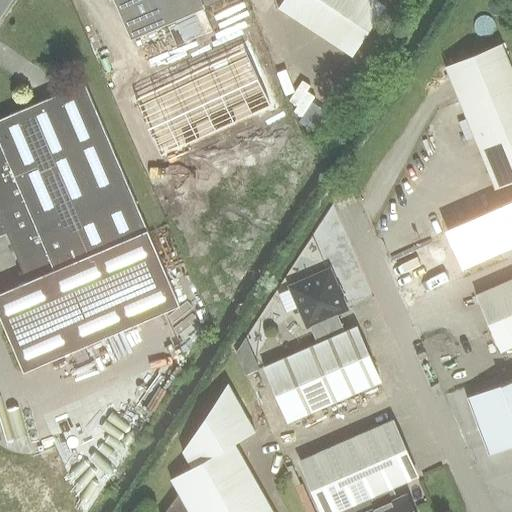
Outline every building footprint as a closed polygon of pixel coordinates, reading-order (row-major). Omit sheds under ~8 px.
[(222,0),(122,0),(115,3),(131,40),(222,1),(222,0)] [(382,7),(371,0),(283,0),(277,10),(349,58),(382,7)] [(459,102),(511,79),(511,71),(501,44),(445,67),(459,102)] [(244,50),(135,100),(160,155),(270,105),(244,50)] [(511,79),(459,102),(466,119),(511,99),(511,79)] [(0,317),(23,372),(180,306),(84,83),(0,119),(0,218),(27,282),(0,293),(0,317)] [(511,99),(466,119),(494,189),(511,182),(511,99)] [(302,119),(317,131),(330,112),(315,101),(302,119)] [(511,205),(449,234),(465,270),(511,249),(511,205)] [(329,271),(291,287),(308,326),(309,325),(317,343),(263,367),(288,422),(380,382),(356,327),(344,332),(336,313),(346,309),(329,271)] [(511,279),(476,295),(501,352),(511,346),(511,279)] [(511,380),(466,398),(487,455),(511,446),(511,380)] [(191,467),(170,479),(179,494),(188,511),(272,511),(234,443),(255,432),(227,384),(182,451),(191,467)] [(413,511),(406,495),(391,501),(386,490),(417,477),(392,420),(299,461),(321,511),(336,511),(337,511),(413,511)] [(164,511),(188,511),(179,494),(164,511)]
